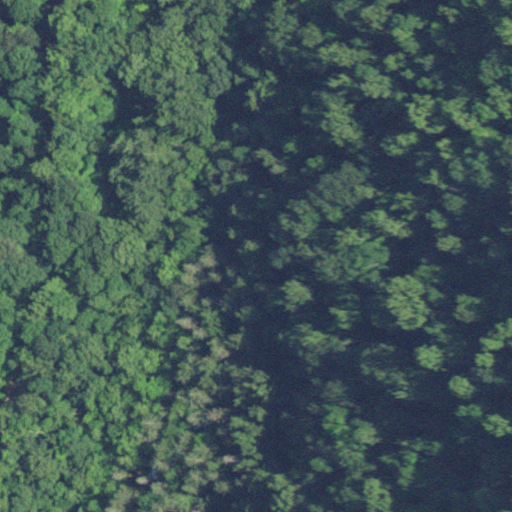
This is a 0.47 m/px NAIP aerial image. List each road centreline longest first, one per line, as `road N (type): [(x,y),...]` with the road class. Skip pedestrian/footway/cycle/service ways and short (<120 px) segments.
road 1 (residential): [(228,511),(273,174),(310,0)]
road 2 (secondary): [(0,476),(56,241),(74,0)]
